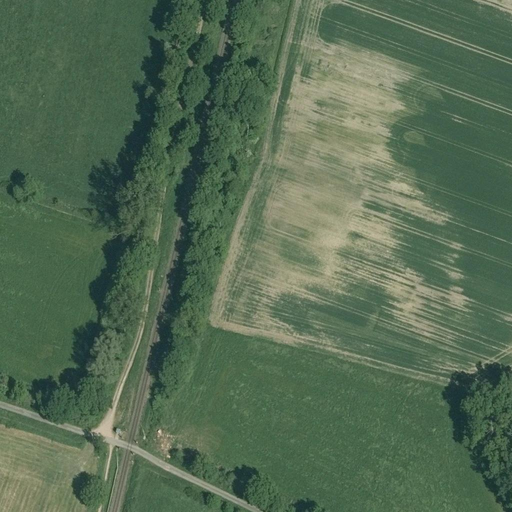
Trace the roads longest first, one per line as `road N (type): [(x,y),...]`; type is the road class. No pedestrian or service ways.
road 1 (track): [(204,0),(112,440)]
road 2 (unclassified): [(260,511),(112,440),(0,401)]
